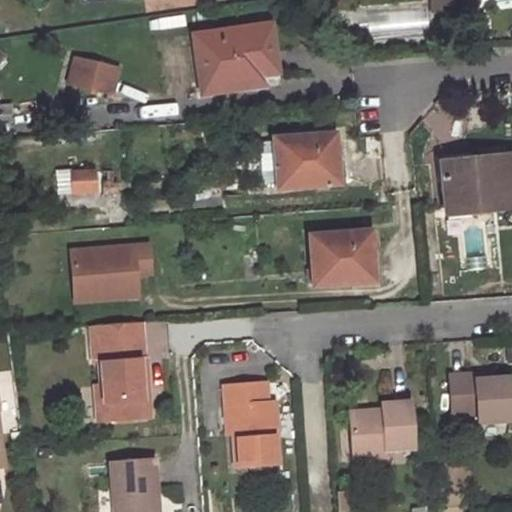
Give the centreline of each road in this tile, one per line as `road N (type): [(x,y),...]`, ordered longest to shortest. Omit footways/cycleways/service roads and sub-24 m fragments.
road 1 (residential): [(180,332),(511,311)]
road 2 (track): [(191,511),(180,332)]
road 3 (residential): [(385,79),(511,69)]
